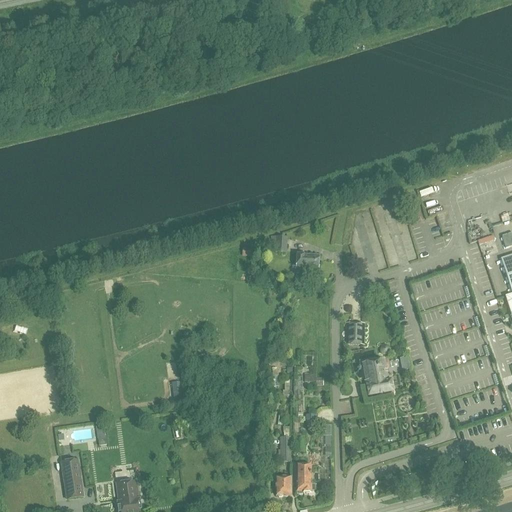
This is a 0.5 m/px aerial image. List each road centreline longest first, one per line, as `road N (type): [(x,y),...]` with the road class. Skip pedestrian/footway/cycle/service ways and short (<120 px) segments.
road 1 (residential): [(341,290),(340,511)]
road 2 (unclassified): [(0,42),(178,0)]
road 3 (unclassified): [(511,477),(390,511)]
